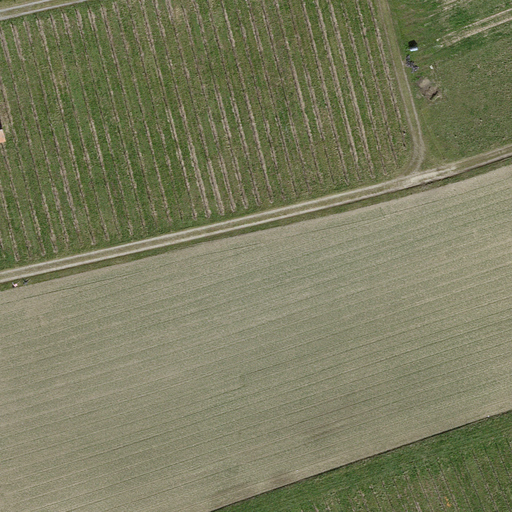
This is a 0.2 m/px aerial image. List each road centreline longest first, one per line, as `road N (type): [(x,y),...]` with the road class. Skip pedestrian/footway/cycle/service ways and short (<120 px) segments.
road 1 (track): [(0,277),(320,204),(511,147)]
road 2 (track): [(383,0),(429,175)]
